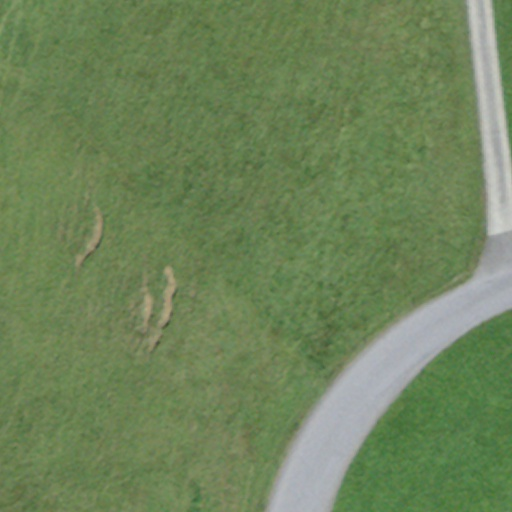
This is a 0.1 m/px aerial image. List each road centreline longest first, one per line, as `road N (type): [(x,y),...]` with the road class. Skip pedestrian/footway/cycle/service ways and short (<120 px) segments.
road 1 (unclassified): [(295,511),(321,451),(390,360),(511,280)]
road 2 (track): [(511,280),(481,0)]
